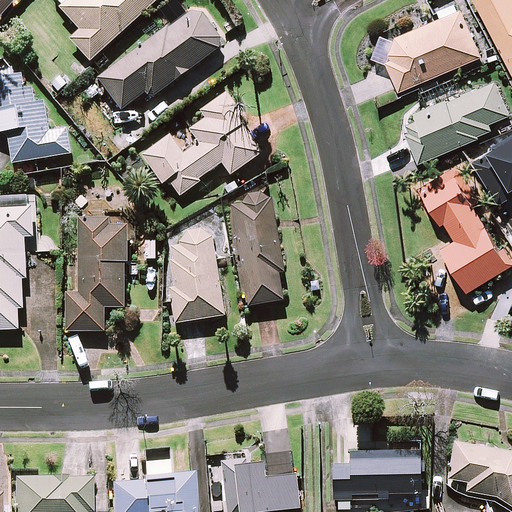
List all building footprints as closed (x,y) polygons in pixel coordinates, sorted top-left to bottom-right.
[(0,0),(0,16),(15,0),(0,0)] [(63,0),(66,3),(62,7),(81,29),(71,38),(91,60),(157,0),(63,0)] [(511,0),(476,0),(511,70),(511,0)] [(225,44),(197,6),(99,77),(122,109),(147,91),(152,97),(225,44)] [(482,56),(462,9),(393,38),(381,34),(374,55),(388,63),(400,90),(482,56)] [(0,66),(0,132),(9,131),(14,162),(71,153),(68,129),(50,131),(45,100),(36,102),(33,87),(24,89),(22,74),(16,75),(15,64),(0,66)] [(510,115),(496,80),(402,118),(420,161),(493,132),(489,123),(510,115)] [(263,153),(226,95),(202,110),(207,118),(191,128),(201,143),(183,154),(171,136),(144,154),(162,183),(169,178),(180,195),(201,182),(198,178),(224,162),(231,173),(263,153)] [(481,198),(461,164),(420,189),(441,223),(445,221),(456,239),(442,248),(468,291),(510,265),(473,204),(481,198)] [(130,188),(85,187),(84,217),(80,217),(78,292),(67,292),(66,330),(105,331),(106,306),(125,307),(126,262),(128,262),(130,188)] [(36,236),(34,196),(0,197),(0,329),(20,328),(19,307),(24,307),(23,277),(27,277),(25,236),(36,236)] [(284,269),(272,196),(232,202),(249,305),(284,300),(279,270),(284,269)] [(226,314),(212,230),(181,236),(182,245),(172,246),(174,258),(165,260),(175,323),(226,314)] [(469,482),(467,492),(491,495),(511,507),(511,450),(454,442),(448,478),(469,482)] [(334,462),(335,508),(351,508),(351,499),(388,499),(388,493),(421,492),(421,450),(352,451),(352,461),(334,462)] [(170,476),(169,458),(145,460),(147,483),(113,485),(115,511),(197,511),(195,475),(170,476)] [(297,472),(294,473),(270,475),(268,458),(224,462),(228,511),(248,511),(300,507),(297,472)] [(15,511),(91,511),(93,480),(16,478),(15,511)]
